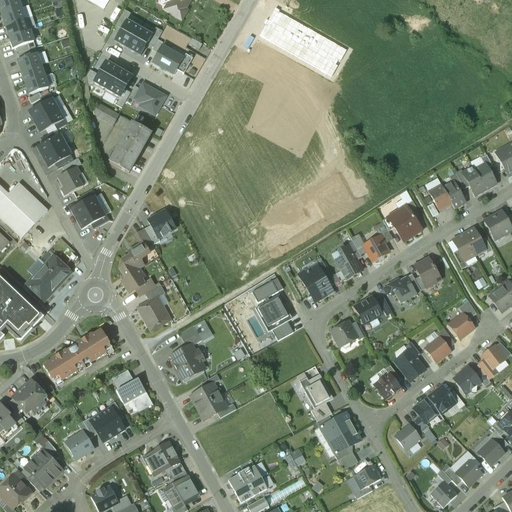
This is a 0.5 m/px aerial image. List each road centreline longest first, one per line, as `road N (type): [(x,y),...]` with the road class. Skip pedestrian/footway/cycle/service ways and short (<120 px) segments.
road 1 (track): [(140,352),(511,122)]
road 2 (residential): [(368,427),(323,355),(318,321),(511,191)]
road 3 (residential): [(95,296),(119,226),(253,0)]
road 4 (residential): [(14,143),(92,271),(95,296)]
road 5 (residential): [(368,427),(494,327)]
road 6 (residential): [(95,296),(120,317),(174,418)]
road 7 (residential): [(174,418),(82,474),(65,495)]
road 8 (residential): [(0,363),(34,356),(95,296)]
